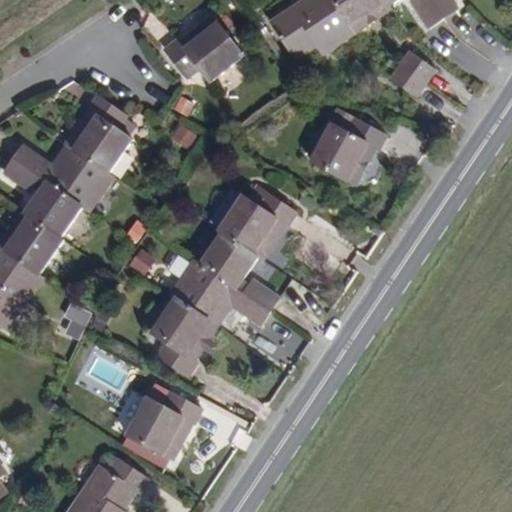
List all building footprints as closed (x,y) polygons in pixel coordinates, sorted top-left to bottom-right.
[(334,42),(363,24),(346,0),(307,0),(302,4),(299,0),(277,15),(301,51),(322,38),(319,34),(326,31),(334,42)] [(346,0),(363,24),(399,1),(398,0),(346,0)] [(424,0),(437,20),(450,11),(442,0),(424,0)] [(442,0),(450,11),(466,1),(464,0),(442,0)] [(216,72),(252,48),(225,6),(189,29),(186,26),(173,34),(193,64),(205,56),(216,72)] [(441,62),(415,43),(406,56),(432,74),(441,62)] [(422,87),(432,74),(406,56),(397,69),(422,87)] [(95,98),(99,100),(75,136),(116,164),(140,128),(127,119),(135,106),(104,85),(95,98)] [(387,140),(395,126),(363,110),(355,122),(339,115),(319,151),(362,175),(382,138),(387,140)] [(188,150),(198,135),(181,125),(171,140),(188,150)] [(47,144),(30,134),(20,149),(47,167),(62,177),(90,196),(97,201),(121,168),(116,164),(75,136),(65,150),(69,153),(65,160),(45,146),(47,144)] [(38,179),(47,167),(20,149),(11,161),(38,179)] [(57,184),(50,180),(34,203),(43,210),(69,228),(90,196),(62,177),(57,184)] [(266,192),(253,183),(227,220),(268,248),(293,211),(297,213),(306,200),(275,179),(266,192)] [(30,201),(7,236),(9,238),(47,264),(71,229),(69,228),(43,210),(34,203),(30,201)] [(222,217),(202,249),(208,253),(235,272),(251,282),(278,300),(287,286),(272,275),(270,277),(251,264),(255,257),(260,260),(268,248),(227,220),(222,217)] [(24,297),(47,264),(9,238),(7,236),(0,245),(0,312),(13,321),(29,300),(24,297)] [(147,273),(153,259),(136,253),(131,267),(147,273)] [(235,272),(208,253),(184,287),(220,312),(237,284),(231,279),(235,272)] [(242,296),(269,313),(278,300),(251,282),(242,296)] [(223,313),(220,312),(184,287),(182,286),(159,319),(174,330),(166,342),(196,362),(205,350),(201,346),(223,313)] [(70,304),(56,332),(77,342),(91,314),(70,304)] [(202,413),(209,399),(177,382),(170,395),(155,387),(134,424),(178,448),(197,411),(202,413)] [(148,480),(157,467),(130,449),(122,462),(107,452),(93,474),(98,477),(76,509),(79,511),(135,511),(137,510),(125,501),(127,496),(131,498),(145,478),(148,480)]
